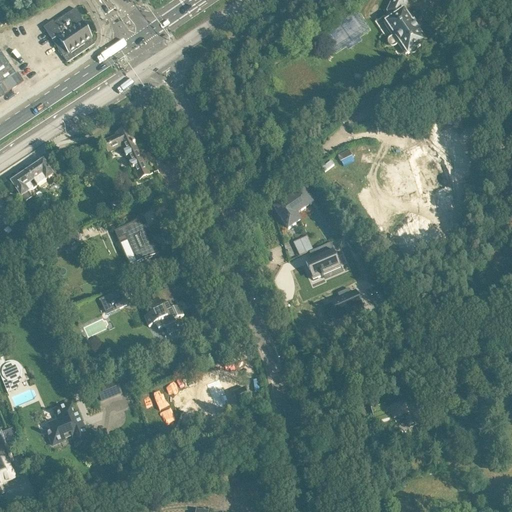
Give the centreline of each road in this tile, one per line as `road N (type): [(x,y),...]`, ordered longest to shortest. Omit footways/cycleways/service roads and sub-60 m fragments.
road 1 (residential): [(511,320),(286,421)]
road 2 (unclassified): [(72,511),(286,421)]
road 3 (residential): [(332,143),(469,49),(469,0)]
road 4 (primary): [(0,162),(154,58)]
road 5 (secondary): [(218,227),(200,141),(154,58)]
road 6 (primary): [(139,39),(0,133)]
road 7 (secondary): [(286,421),(276,367),(235,273)]
road 8 (residential): [(218,227),(332,143)]
